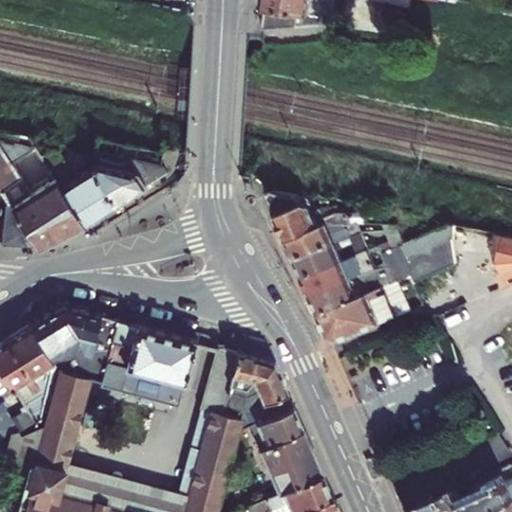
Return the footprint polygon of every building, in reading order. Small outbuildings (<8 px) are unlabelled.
[(268,0),(264,28),(266,28),(325,21),(324,12),(334,13),(335,0),(388,0),(412,5),(413,0),(268,0)] [(0,128),(0,184),(13,206),(38,245),(85,223),(56,176),(33,192),(12,159),(36,144),(30,134),(0,128)] [(38,148),(56,176),(85,223),(116,202),(93,164),(71,178),(69,173),(71,170),(71,165),(60,147),(56,146),(52,146),(47,148),(44,145),(38,148)] [(93,164),(116,202),(166,169),(162,164),(121,155),(118,166),(106,163),(108,152),(97,149),(93,164)] [(269,192),(289,239),(332,222),(360,223),(368,224),(368,215),(339,207),(326,212),(324,207),(314,210),(312,204),(305,200),(303,202),(301,195),(301,193),(275,188),(269,192)] [(38,245),(13,206),(7,206),(3,243),(38,245)] [(289,239),(297,259),(364,230),(360,223),(332,222),(289,239)] [(312,294),(385,264),(393,283),(401,280),(435,266),(428,248),(453,238),(454,230),(455,223),(452,223),(395,247),(385,251),(382,244),(371,248),(305,276),(312,294)] [(467,226),(455,223),(454,230),(466,232),(467,226)] [(297,259),(305,276),(371,248),(364,230),(297,259)] [(511,235),(497,232),(502,288),(511,284),(511,235)] [(382,244),(385,251),(395,247),(393,239),(382,244)] [(312,294),(320,313),(393,283),(385,264),(312,294)] [(331,337),(340,341),(413,310),(401,280),(393,283),(320,313),(331,337)] [(58,367),(62,369),(89,375),(102,379),(118,318),(61,303),(31,323),(58,367)] [(185,382),(197,339),(118,318),(102,379),(101,381),(176,402),(181,384),(185,382)] [(0,366),(32,419),(36,420),(43,422),(58,367),(31,323),(0,342),(0,366)] [(242,411),(244,410),(287,390),(273,359),(216,344),(204,391),(245,402),(242,411)] [(8,440),(6,447),(36,456),(65,464),(66,459),(89,375),(62,369),(47,424),(8,440)] [(303,427),(287,390),(244,410),(240,428),(258,419),(268,443),(303,427)] [(242,411),(245,402),(204,391),(200,406),(213,409),(240,417),(242,411)] [(15,423),(4,405),(2,401),(0,402),(0,430),(3,435),(10,432),(12,425),(15,423)] [(200,406),(190,444),(191,444),(203,447),(213,409),(200,406)] [(240,417),(213,409),(203,447),(191,444),(178,490),(175,500),(186,503),(183,511),(213,511),(214,511),(215,509),(237,429),(240,417)] [(268,443),(261,446),(281,490),(323,472),(303,427),(268,443)] [(36,456),(19,511),(131,511),(132,511),(58,490),(65,464),(36,456)] [(178,490),(66,459),(65,464),(58,490),(132,511),(183,511),(186,503),(175,500),(178,490)] [(275,511),(290,505),(293,511),(332,494),(323,472),(281,490),(228,511),(275,511)] [(407,511),(489,511),(511,502),(511,479),(506,483),(504,480),(496,484),(498,488),(458,505),(453,496),(446,499),(444,496),(407,511)] [(339,511),(332,494),(293,511),(292,511),(339,511)] [(511,511),(511,502),(489,511),(511,511)]
